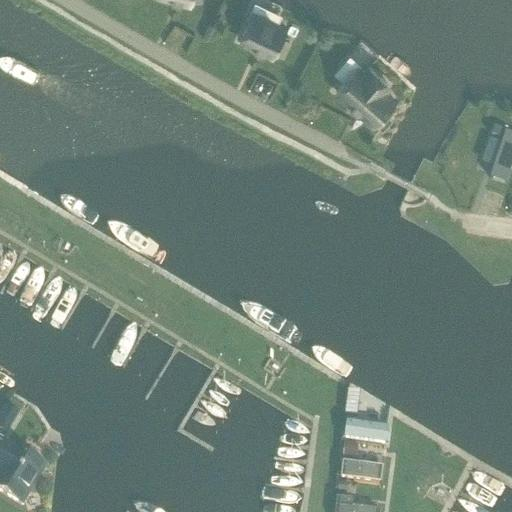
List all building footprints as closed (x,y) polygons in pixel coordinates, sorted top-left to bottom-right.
[(154,0),(190,9),(192,0),(154,0)] [(252,9),(236,44),(272,61),(288,25),(252,9)] [(331,94),(371,129),(397,100),(388,91),(392,87),(367,65),(362,70),(356,65),(331,94)] [(490,141),(482,164),(494,168),(490,179),(506,185),(511,166),(511,135),(506,134),(507,131),(494,127),(491,136),(503,140),(501,145),(490,141)] [(353,451),(353,439),(384,440),(385,418),(342,417),(341,437),(339,437),(338,451),(353,451)] [(15,452),(0,442),(0,475),(0,476),(0,493),(21,506),(44,468),(16,451),(15,452)] [(378,474),(379,457),(338,456),(337,473),(378,474)] [(332,511),(370,511),(372,503),(335,498),(332,511)]
